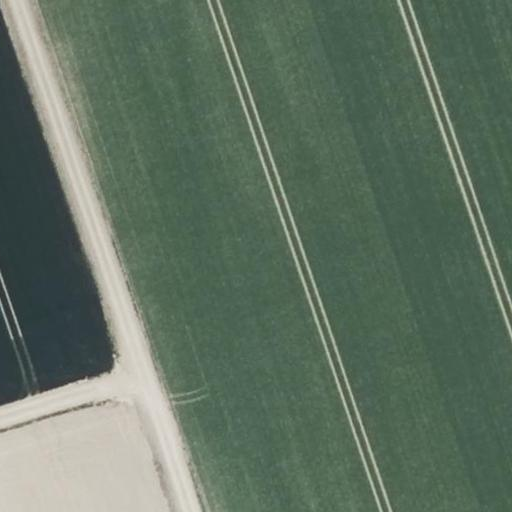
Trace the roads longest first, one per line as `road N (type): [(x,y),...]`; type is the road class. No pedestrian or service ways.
road 1 (track): [(14,0),(142,377)]
road 2 (track): [(0,422),(142,377)]
road 3 (track): [(142,377),(188,511)]
